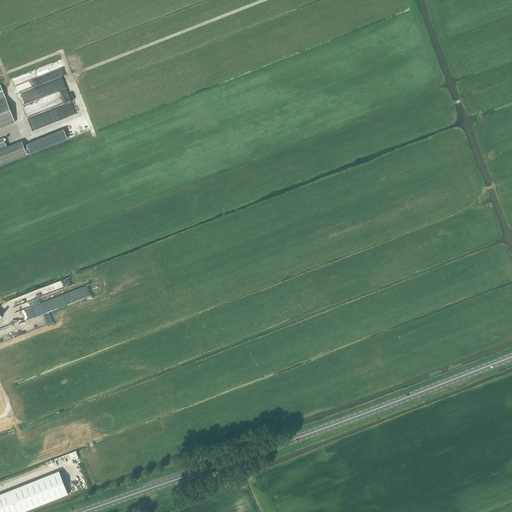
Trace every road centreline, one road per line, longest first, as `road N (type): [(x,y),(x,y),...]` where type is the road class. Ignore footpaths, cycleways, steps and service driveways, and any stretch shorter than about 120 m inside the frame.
road 1 (primary): [(84,511),(511,356)]
road 2 (track): [(23,127),(80,105),(70,77),(265,0)]
